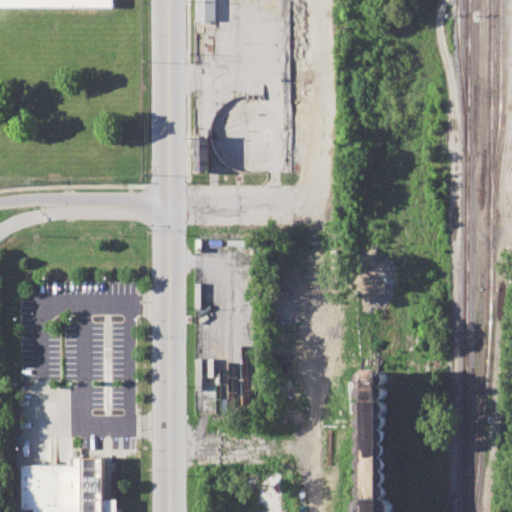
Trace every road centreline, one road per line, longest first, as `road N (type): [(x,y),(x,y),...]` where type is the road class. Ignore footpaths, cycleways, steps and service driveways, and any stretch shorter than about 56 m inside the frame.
road 1 (residential): [(312,511),(309,0)]
road 2 (tertiary): [(172,511),(171,202)]
road 3 (tertiary): [(171,202),(171,0)]
road 4 (tertiary): [(171,202),(0,203)]
road 5 (residential): [(312,453),(172,451)]
road 6 (residential): [(311,201),(171,202)]
